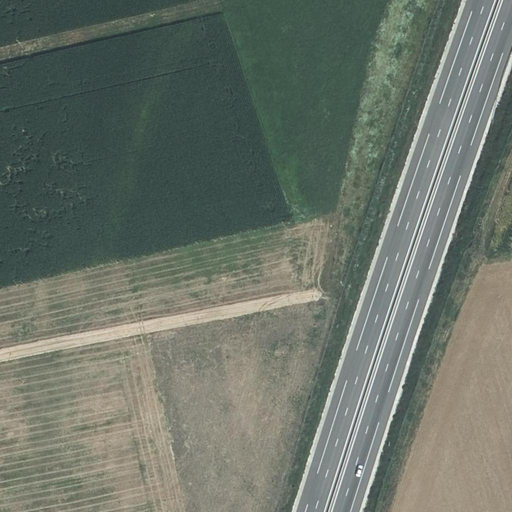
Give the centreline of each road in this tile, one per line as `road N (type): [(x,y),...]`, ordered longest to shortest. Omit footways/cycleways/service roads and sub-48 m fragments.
road 1 (motorway): [(487,0),(313,511)]
road 2 (motorway): [(340,511),(511,3)]
